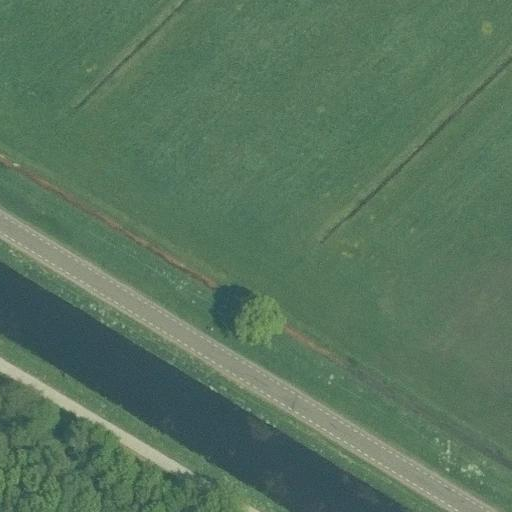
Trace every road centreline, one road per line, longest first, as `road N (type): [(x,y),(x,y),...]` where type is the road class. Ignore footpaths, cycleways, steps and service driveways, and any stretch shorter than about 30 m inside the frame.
road 1 (tertiary): [(468,511),(0,225)]
road 2 (unclassified): [(233,511),(0,368)]
